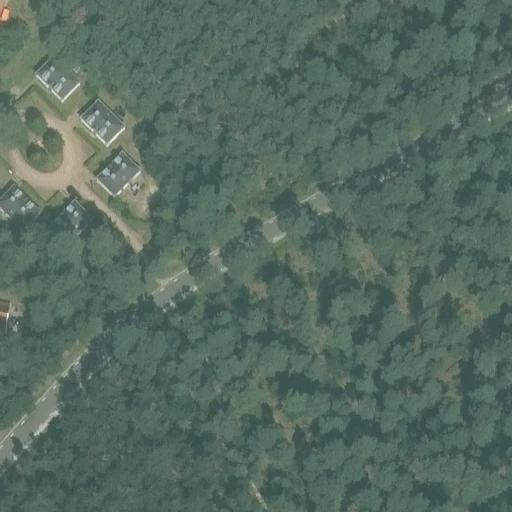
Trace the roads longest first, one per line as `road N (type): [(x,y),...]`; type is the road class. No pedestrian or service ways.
road 1 (tertiary): [(0,459),(92,354),(187,278),(511,94)]
road 2 (track): [(64,178),(187,278)]
